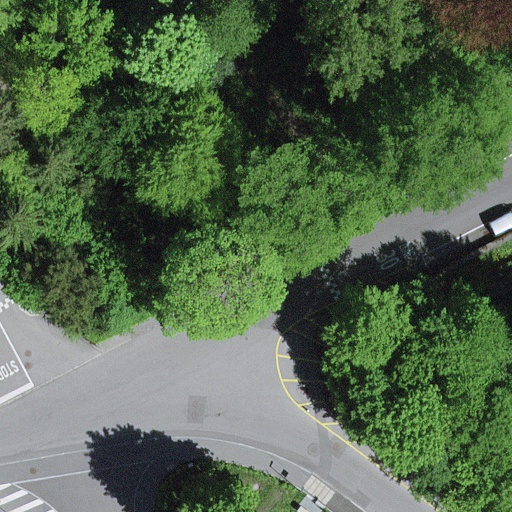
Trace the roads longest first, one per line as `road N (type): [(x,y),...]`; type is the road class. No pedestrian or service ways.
road 1 (residential): [(511,167),(167,342)]
road 2 (residential): [(167,342),(392,511)]
road 3 (residential): [(167,342),(38,411)]
